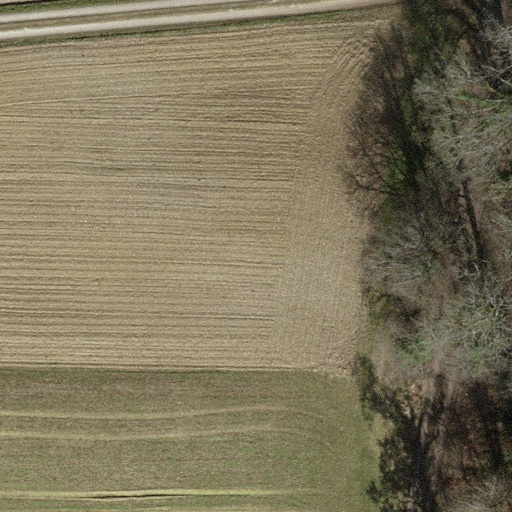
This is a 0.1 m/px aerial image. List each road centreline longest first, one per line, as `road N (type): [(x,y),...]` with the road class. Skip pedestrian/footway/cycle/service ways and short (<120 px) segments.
road 1 (track): [(501,0),(424,511)]
road 2 (track): [(0,29),(286,0)]
